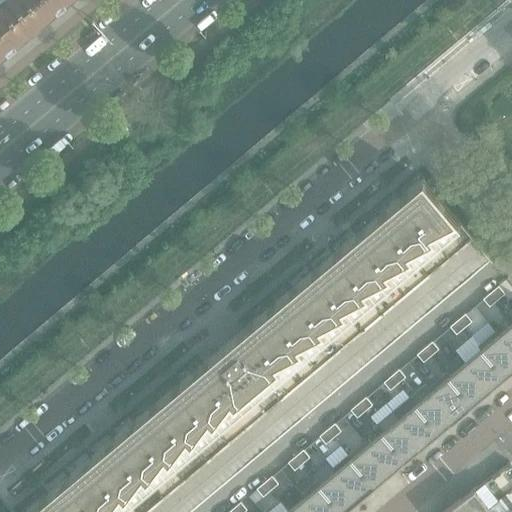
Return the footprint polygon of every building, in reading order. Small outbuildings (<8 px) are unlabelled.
[(0,0),(0,55),(37,25),(16,0),(0,0)] [(16,0),(37,25),(66,0),(16,0)] [(435,238),(457,219),(443,203),(438,197),(422,178),(399,197),(396,200),(377,216),(374,218),(355,234),(352,237),(333,253),(330,255),(311,271),(308,274),(289,290),(286,292),(267,308),(264,311),(244,327),(230,339),(216,351),(201,363),(182,379),(179,382),(160,398),(157,400),(138,416),(135,419),(116,435),(113,437),(94,453),(91,456),(71,472),(68,475),(50,490),(47,493),(23,511),(116,511),(240,408),(236,405),(279,369),(282,373),(438,242),(435,238)] [(498,285),(490,292),(497,300),(504,293),(498,285)] [(497,300),(490,292),(482,298),(489,306),(497,300)] [(464,328),(471,321),(465,313),(457,320),(464,328)] [(464,328),(457,320),(449,326),(456,334),(464,328)] [(511,322),(499,333),(498,334),(511,351),(511,322)] [(511,369),(511,351),(498,334),(499,333),(496,330),(477,345),(480,349),(481,348),(504,376),(511,369)] [(438,349),(432,341),(424,347),(431,355),(438,349)] [(431,355),(424,347),(416,354),(423,362),(431,355)] [(504,376),(481,348),(480,349),(465,362),(488,390),(504,376)] [(488,390),(465,362),(449,375),(448,376),(471,404),(488,390)] [(405,377),(398,369),(391,375),(397,383),(405,377)] [(471,404),(448,376),(449,375),(446,371),(428,387),(431,391),(431,390),(455,418),(471,404)] [(397,383),(391,375),(383,382),(390,389),(397,383)] [(455,418),(431,390),(431,391),(415,404),(438,432),(455,418)] [(372,405),(365,397),(358,403),(364,411),(372,405)] [(364,411),(358,403),(350,409),(357,417),(364,411)] [(438,432),(415,404),(399,418),(398,418),(422,446),(438,432)] [(422,446),(398,418),(399,418),(392,410),(376,424),(382,431),(382,432),(405,460),(422,446)] [(341,431),(334,423),(327,429),(333,437),(341,431)] [(333,437),(327,429),(319,436),(326,443),(333,437)] [(405,460),(382,432),(367,444),(366,445),(389,473),(405,460)] [(389,473),(366,445),(367,444),(364,440),(347,454),(374,486),(389,473)] [(309,457),(303,449),(295,456),(302,463),(309,457)] [(374,486),(347,454),(331,468),(334,471),(335,471),(358,499),(374,486)] [(302,463),(295,456),(288,462),(294,470),(302,463)] [(511,511),(511,464),(509,461),(474,488),(488,506),(492,511),(511,511)] [(343,511),(358,499),(335,471),(334,471),(320,483),(319,484),(343,511)] [(278,484),(271,476),(264,482),(271,490),(278,484)] [(342,511),(343,511),(319,484),(320,483),(317,480),(299,494),(302,498),(303,497),(315,511),(342,511)] [(271,490),(264,482),(257,488),(263,496),(271,490)] [(480,511),(488,506),(474,488),(442,511),(480,511)] [(315,511),(303,497),(302,498),(289,509),(290,511),(315,511)] [(240,502),(232,508),(235,511),(244,511),(247,510),(240,502)]
